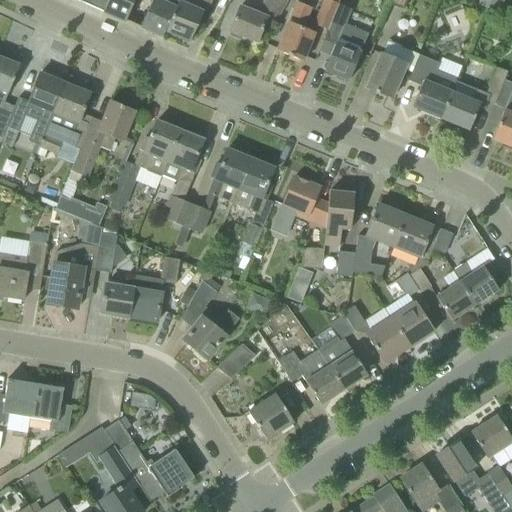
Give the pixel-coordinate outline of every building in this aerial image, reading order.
[(109,0),(74,0),(104,13),(109,0)] [(109,0),(104,13),(125,23),(135,0),(109,0)] [(162,40),(165,32),(179,0),(151,0),(152,0),(139,29),(162,40)] [(179,0),(165,32),(190,42),(204,11),(207,13),(213,0),(179,0)] [(240,42),(241,38),(256,44),(266,19),(276,24),(288,0),(264,0),(259,11),(247,6),(246,10),(240,7),(230,33),(228,37),(240,42)] [(392,0),(391,4),(402,9),(405,0),(392,0)] [(314,26),(327,31),(337,9),(336,9),(337,7),(324,2),(314,26)] [(298,64),(299,61),(302,63),(314,34),(300,28),(309,8),(297,3),(277,52),(290,58),(289,60),(298,64)] [(327,31),(328,31),(319,52),(330,57),(324,72),(336,77),(335,79),(344,82),(345,80),(349,82),(367,36),(344,27),(349,14),(337,9),(327,31)] [(366,89),(392,100),(406,66),(380,55),(366,89)] [(19,67),(0,58),(0,138),(1,139),(6,129),(14,108),(4,104),(19,67)] [(456,81),(438,73),(440,67),(418,58),(410,77),(423,83),(412,108),(440,119),(456,81)] [(456,81),(440,119),(469,131),(480,105),(485,108),(487,102),(494,105),(503,85),(507,73),(496,69),(486,93),(456,81)] [(18,99),(14,108),(6,129),(19,134),(25,117),(37,122),(28,143),(39,147),(65,85),(39,75),(28,103),(18,99)] [(90,95),(65,85),(39,147),(58,155),(62,143),(79,150),(92,119),(82,115),(90,95)] [(494,105),(505,110),(492,141),(511,148),(511,88),(503,85),(494,105)] [(109,152),(114,139),(122,142),(134,113),(110,103),(102,123),(92,119),(79,150),(70,172),(87,179),(99,148),(109,152)] [(126,163),(124,166),(109,203),(123,209),(140,169),(161,177),(179,132),(156,122),(149,140),(145,138),(133,166),(126,163)] [(203,141),(179,132),(161,177),(176,184),(177,183),(189,188),(200,161),(195,160),(203,141)] [(202,209),(191,204),(182,227),(201,235),(211,213),(209,212),(215,198),(232,205),(250,160),(226,151),(220,165),(217,164),(211,179),(214,180),(202,209)] [(273,170),(250,160),(232,205),(259,216),(271,186),(267,185),(273,170)] [(293,216),(325,229),(328,206),(315,200),(320,189),(294,178),(282,207),(295,212),(293,216)] [(325,229),(324,247),(337,248),(339,229),(350,230),(354,195),(329,193),(328,206),(325,229)] [(62,195),(57,207),(100,223),(104,211),(62,195)] [(166,221),(182,227),(191,204),(184,201),(170,196),(165,207),(171,210),(166,221)] [(356,249),(355,255),(352,274),(379,278),(384,267),(369,265),(371,251),(374,242),(392,249),(405,216),(378,205),(365,238),(357,237),(356,249)] [(408,277),(419,270),(426,266),(433,250),(441,231),(405,216),(392,249),(419,260),(405,272),(407,275),(408,277)] [(254,248),(262,230),(250,225),(243,243),(254,248)] [(101,229),(98,228),(88,227),(85,246),(81,245),(56,253),(55,264),(52,277),(47,305),(77,310),(81,282),(83,270),(95,272),(101,234),(100,234),(101,229)] [(441,231),(433,250),(444,255),(452,235),(441,231)] [(0,254),(0,297),(23,301),(25,290),(39,292),(47,245),(46,244),(48,236),(31,233),(29,241),(26,259),(0,254)] [(101,234),(95,272),(110,275),(112,266),(113,268),(126,259),(115,243),(116,237),(101,234)] [(322,269),(323,250),(303,249),(301,269),(322,269)] [(352,278),(352,274),(355,255),(338,253),(336,277),(352,278)] [(164,259),(160,280),(136,276),(133,290),(128,319),(156,324),(161,295),(163,283),(175,286),(179,262),(164,259)] [(452,272),(459,283),(474,306),(498,291),(483,268),(471,275),(464,264),(452,272)] [(430,288),(419,270),(408,277),(418,292),(420,295),(430,288)] [(418,292),(408,277),(407,275),(396,282),(407,299),(418,292)] [(186,311),(196,319),(217,294),(201,281),(186,311)] [(451,321),(474,306),(459,283),(436,298),(451,321)] [(100,314),(128,319),(133,290),(105,285),(100,314)] [(415,303),(390,319),(409,349),(434,333),(415,303)] [(345,319),(354,333),(365,335),(384,365),(409,349),(390,319),(374,330),(365,316),(361,318),(354,307),(346,312),(345,319)] [(202,318),(183,342),(206,361),(225,337),(238,320),(227,312),(214,328),(202,318)] [(256,357),(242,346),(216,369),(230,380),(256,357)] [(328,368),(344,391),(367,376),(351,353),(328,368)] [(344,391),(328,368),(305,383),(320,406),(344,391)] [(29,419),(35,385),(7,380),(4,397),(0,395),(0,423),(7,424),(9,415),(29,419)] [(63,389),(35,385),(29,419),(50,422),(49,431),(67,434),(72,408),(60,406),(63,389)] [(275,396),(248,413),(266,442),(293,424),(275,396)] [(511,511),(511,487),(500,469),(511,461),(511,449),(509,445),(511,443),(511,440),(496,417),(470,434),(487,460),(491,457),(498,468),(487,475),(504,501),(511,511)] [(96,465),(100,462),(112,481),(112,482),(117,489),(116,490),(116,492),(100,503),(105,511),(141,511),(128,491),(138,485),(134,479),(126,467),(117,453),(103,431),(83,445),(96,465)] [(474,483),(490,510),(504,501),(487,475),(480,479),(457,443),(436,456),(454,482),(463,476),(470,486),(474,483)] [(134,479),(138,485),(150,502),(163,493),(167,499),(178,491),(178,490),(194,479),(175,451),(134,479)] [(433,495),(438,492),(421,466),(400,480),(416,506),(417,505),(421,511),(424,511),(439,503),(433,495)] [(406,511),(390,487),(373,498),(374,499),(353,511),(377,511),(381,510),(382,511),(406,511)] [(57,500),(40,511),(38,511),(63,511),(57,500)]
